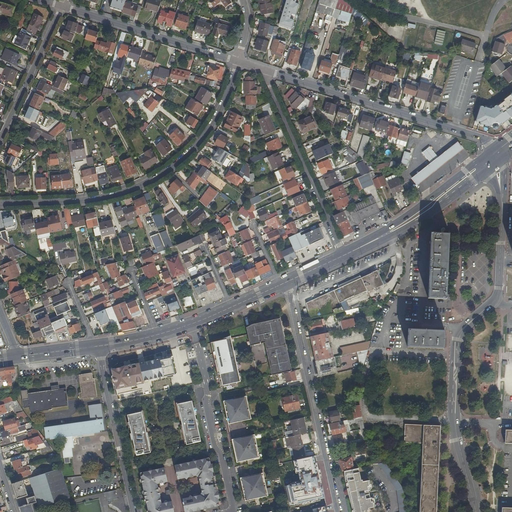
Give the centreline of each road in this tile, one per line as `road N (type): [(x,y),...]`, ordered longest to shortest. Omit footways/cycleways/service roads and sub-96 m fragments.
road 1 (tertiary): [(501,199),(496,295),(457,339),(454,429),(475,511)]
road 2 (residential): [(0,204),(90,198),(151,183),(202,139),(238,61)]
road 3 (residential): [(499,143),(265,70)]
road 4 (residential): [(289,281),(338,511)]
road 5 (residential): [(344,255),(265,70)]
road 6 (residential): [(234,511),(193,323)]
road 7 (primary): [(499,143),(417,210),(344,255)]
road 8 (residential): [(238,61),(63,8)]
road 9 (primary): [(344,255),(402,232),(489,168)]
road 10 (residential): [(134,511),(98,346)]
road 11 (residential): [(0,142),(63,8)]
